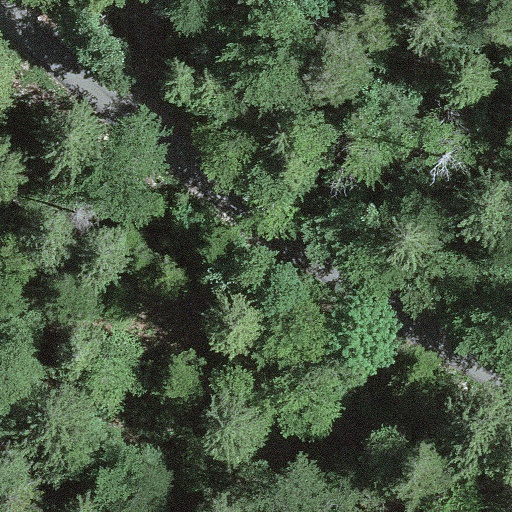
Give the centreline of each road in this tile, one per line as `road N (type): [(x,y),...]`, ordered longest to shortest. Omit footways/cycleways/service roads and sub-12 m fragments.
road 1 (unclassified): [(0,12),(261,222),(511,386)]
road 2 (track): [(119,511),(0,434)]
